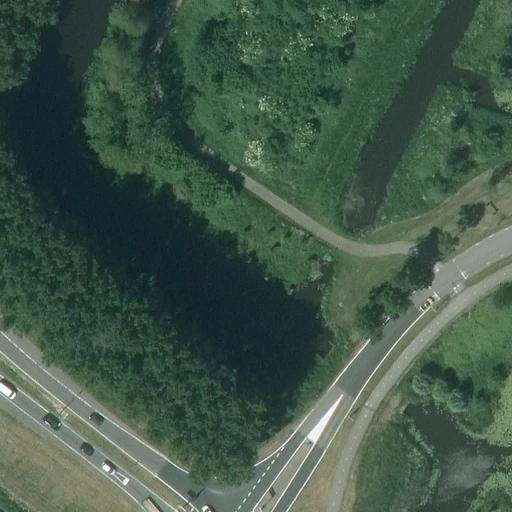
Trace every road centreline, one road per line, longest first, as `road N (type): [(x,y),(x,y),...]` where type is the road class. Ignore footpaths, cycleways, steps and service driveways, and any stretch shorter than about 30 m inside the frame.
road 1 (motorway): [(211,511),(0,343)]
road 2 (unclassified): [(352,381),(397,322),(511,236)]
road 3 (motorway): [(0,386),(162,511)]
road 4 (unclassified): [(352,381),(241,511)]
road 5 (unclassified): [(279,511),(352,381)]
